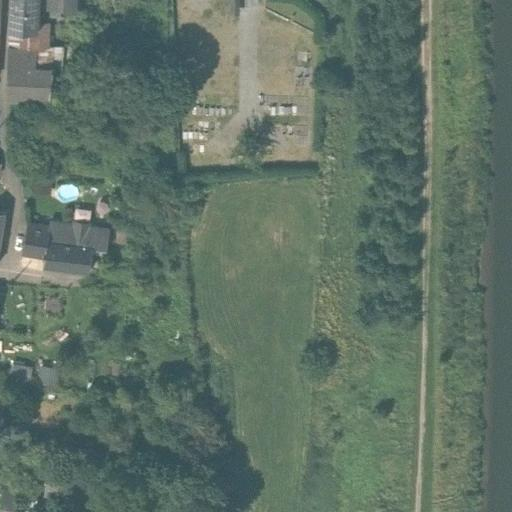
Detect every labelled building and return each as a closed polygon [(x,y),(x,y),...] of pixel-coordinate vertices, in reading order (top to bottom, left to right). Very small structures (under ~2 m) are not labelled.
[(39,24),(39,15),(39,2),(39,0),(10,0),(9,23),(39,24)] [(229,0),(229,8),(239,8),(238,0),(229,0)] [(35,59),(51,60),(62,61),(63,40),(49,39),(50,15),(39,15),(39,24),(9,23),(8,40),(37,41),(35,59)] [(8,40),(7,95),(50,97),(50,92),(48,92),(51,60),(35,59),(37,41),(8,40)] [(31,169),(30,186),(51,188),(52,171),(31,169)] [(92,241),(106,243),(107,243),(109,222),(90,219),(91,216),(72,213),(72,216),(50,213),(49,219),(27,215),(22,248),(44,252),(42,259),(67,263),(89,265),(91,247),(92,241)] [(92,241),(91,247),(105,249),(106,243),(92,241)] [(38,378),(54,382),(56,382),(58,361),(39,360),(38,378)] [(230,365),(204,366),(206,417),(232,417),(230,365)] [(54,382),(38,378),(37,391),(53,392),(54,382)] [(46,466),(36,508),(51,511),(56,489),(60,490),(65,471),(46,466)] [(3,481),(0,497),(0,511),(14,511),(19,483),(3,481)]
